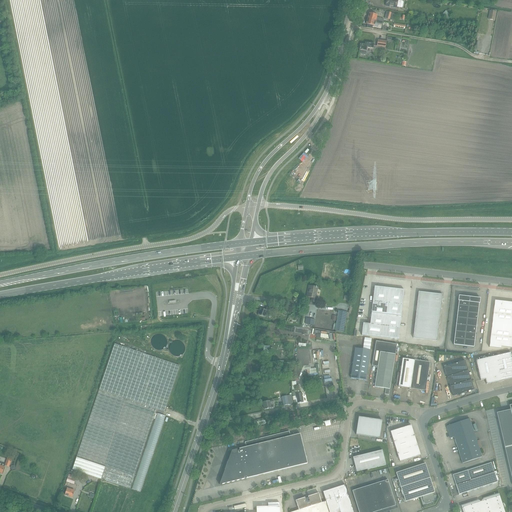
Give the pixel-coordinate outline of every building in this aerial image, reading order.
[(386,6),(391,7),(396,8),(398,0),(405,1),(404,0),(386,0),(386,2),(386,3),(385,5),(386,6)] [(385,19),(393,21),(394,14),(386,12),(385,19)] [(369,13),(367,18),(383,22),(383,20),(384,19),(377,18),(377,15),(369,13)] [(383,22),(367,18),(366,24),(367,24),(366,28),(372,29),(373,26),(378,27),(378,24),(382,25),(383,22)] [(359,50),(361,51),(360,54),(361,54),(365,55),(366,55),(366,51),(367,51),(367,48),(373,49),(374,44),(366,43),(365,45),(360,44),(360,47),(359,47),(358,49),(359,50)] [(313,302),(317,303),(318,297),(316,297),(318,288),(310,286),(308,293),(307,293),(307,297),(314,298),(313,302)] [(363,323),(362,336),(398,340),(399,339),(399,336),(401,321),(401,318),(401,316),(402,313),(404,296),(404,292),(404,290),(374,287),(374,288),(374,293),(372,310),(371,313),(371,314),(371,318),(370,324),(363,323)] [(430,293),(418,292),(417,301),(416,311),(415,320),(414,329),(413,338),(425,340),(437,341),(438,332),(439,323),(440,313),(441,304),(442,295),(430,293)] [(453,345),(474,347),(479,299),(459,297),(453,345)] [(495,301),(489,347),(501,349),(501,347),(511,348),(511,302),(496,301),(495,301)] [(265,310),(260,308),(258,315),(265,318),(267,312),(273,314),(275,311),(278,312),(278,311),(281,313),(283,308),(276,306),(275,310),(266,307),(265,310)] [(335,331),(343,332),(347,312),(339,311),(335,331)] [(378,367),(375,382),(375,387),(386,389),(385,394),(389,395),(397,345),(376,341),(372,366),(378,367)] [(115,343),(99,390),(72,470),(101,479),(101,478),(130,488),(156,409),(164,412),(180,365),(115,343)] [(351,378),(359,380),(366,381),(370,351),(355,348),(351,378)] [(511,378),(511,360),(510,353),(496,356),(501,381),(511,378)] [(501,381),(496,356),(476,361),(480,381),(485,380),(486,384),(501,381)] [(402,359),(399,382),(398,387),(425,391),(430,363),(402,359)] [(465,361),(447,366),(444,367),(453,396),(474,389),(465,361)] [(310,367),(305,368),(306,370),(307,374),(309,374),(309,377),(318,376),(317,375),(319,374),(318,364),(315,365),(316,373),(310,374),(309,370),(311,369),(310,367)] [(291,395),(281,397),(284,406),(293,403),(293,401),(292,396),(291,395)] [(269,401),(268,401),(263,402),(264,410),(271,408),(274,408),(273,400),(269,401)] [(511,417),(511,418),(499,422),(511,480),(511,404),(509,406),(511,417)] [(382,421),(358,417),(356,435),(379,438),(382,421)] [(482,457),(469,419),(451,425),(446,426),(450,439),(454,437),(462,464),(482,457)] [(411,425),(390,432),(393,442),(414,435),(411,425)] [(219,485),(220,485),(244,479),(244,477),(246,477),(246,478),(307,464),(300,434),(290,436),(289,431),(245,442),(246,447),(232,451),(228,460),(227,462),(228,462),(229,467),(226,468),(225,468),(225,469),(219,485)] [(417,445),(414,435),(393,442),(397,452),(417,445)] [(420,455),(417,445),(397,452),(400,462),(420,455)] [(382,450),(353,457),(356,472),(386,465),(382,450)] [(0,473),(2,474),(4,469),(5,466),(9,467),(11,460),(7,458),(5,465),(0,462),(0,473)] [(453,475),(456,485),(459,495),(497,482),(491,463),(453,475)] [(396,473),(405,502),(422,497),(424,503),(426,504),(433,502),(434,500),(432,493),(434,493),(425,464),(396,473)] [(143,489),(147,477),(143,475),(139,487),(143,489)] [(390,511),(389,509),(388,509),(388,508),(396,506),(388,480),(352,491),(358,511),(390,511)] [(353,511),(345,485),(323,492),(326,502),(328,511),(353,511)] [(62,493),(65,494),(65,495),(72,498),(74,491),(67,488),(64,487),(62,493)] [(292,511),(328,511),(326,502),(322,503),(318,493),(308,497),(308,498),(305,499),(305,498),(296,501),(299,510),(292,511)] [(462,505),(464,511),(504,511),(499,493),(462,505)] [(279,511),(279,503),(274,503),(271,503),(270,503),(268,503),(268,507),(257,507),(256,511),(279,511)]
